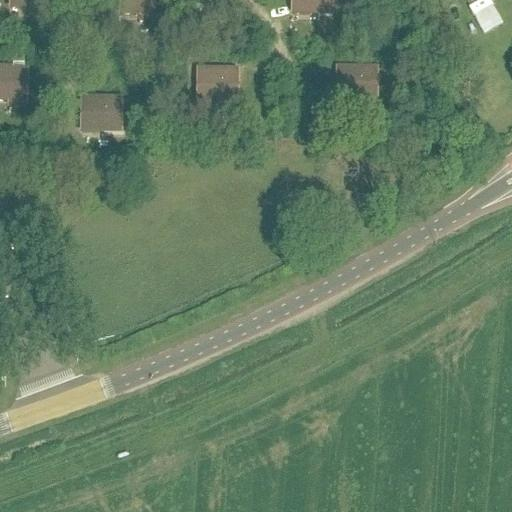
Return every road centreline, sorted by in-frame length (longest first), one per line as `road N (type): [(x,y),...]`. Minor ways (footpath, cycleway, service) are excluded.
road 1 (tertiary): [(113,386),(367,268),(511,179)]
road 2 (unknown): [(262,0),(280,34),(290,98),(303,111)]
